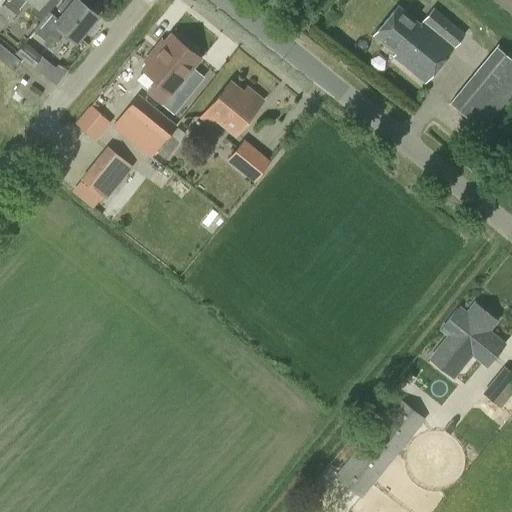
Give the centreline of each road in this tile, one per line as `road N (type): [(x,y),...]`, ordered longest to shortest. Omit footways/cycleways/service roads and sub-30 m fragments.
road 1 (tertiary): [(511,229),(222,0)]
road 2 (unclassified): [(0,175),(144,0)]
